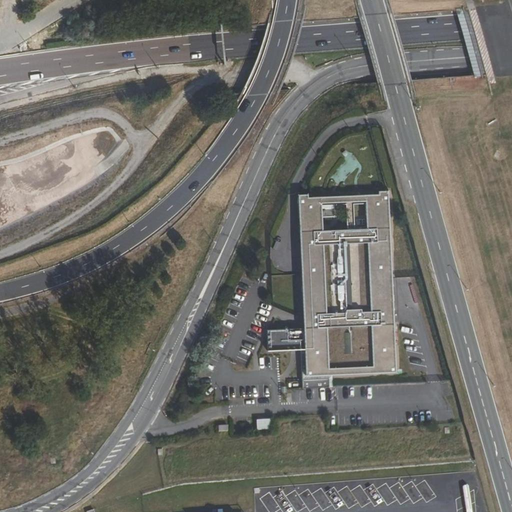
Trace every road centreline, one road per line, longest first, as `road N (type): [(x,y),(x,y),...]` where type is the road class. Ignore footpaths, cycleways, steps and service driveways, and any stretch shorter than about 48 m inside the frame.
road 1 (primary): [(0,72),(511,24)]
road 2 (secondary): [(0,290),(44,280),(165,212),(245,116),(269,68),(286,0)]
road 3 (tertiary): [(231,234),(99,462),(18,511)]
road 4 (tertiary): [(53,511),(108,470),(146,422),(231,234)]
road 5 (tertiary): [(470,61),(361,70),(330,82),(297,107),(231,234)]
road 6 (track): [(85,322),(97,342),(93,356),(57,378),(0,386)]
